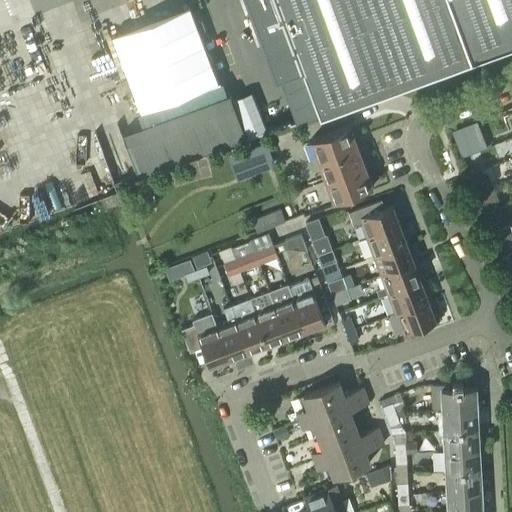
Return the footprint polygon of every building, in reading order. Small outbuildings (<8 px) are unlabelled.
[(511,0),(276,0),(319,114),(511,42),(511,0)] [(234,105),(127,145),(139,178),(246,138),(234,105)] [(464,125),(450,131),(460,156),(475,151),(464,125)] [(321,171),(360,157),(348,126),(309,141),(321,171)] [(272,160),(266,144),(241,153),(247,169),(272,160)] [(360,157),(321,171),(333,203),(371,188),(360,157)] [(485,170),(469,176),(474,188),(490,182),(485,170)] [(384,207),(381,201),(348,213),(353,226),(362,226),(365,236),(403,222),(395,203),(384,207)] [(252,219),(256,231),(284,220),(280,209),(252,219)] [(373,255),(409,241),(410,241),(403,222),(365,236),(367,241),(373,255)] [(511,234),(508,223),(493,228),(497,240),(511,234)] [(268,232),(248,240),(248,241),(252,251),(262,248),(273,243),(268,232)] [(300,233),(273,243),(276,252),(287,247),(306,249),(300,233)] [(324,234),(310,239),(316,255),(330,250),(324,234)] [(409,241),(373,255),(380,275),(417,261),(410,241),(409,241)] [(262,248),(252,251),(257,264),(267,260),(262,248)] [(330,250),(316,255),(320,266),(335,261),(330,250)] [(234,258),(239,271),(257,264),(252,251),(234,258)] [(506,252),(500,255),(504,265),(510,263),(506,252)] [(239,271),(234,258),(223,262),(228,275),(239,271)] [(387,294),(424,280),(417,261),(380,275),(384,286),(376,290),(379,297),(387,294)] [(195,270),(197,277),(207,273),(210,281),(219,277),(214,263),(195,270)] [(197,277),(195,270),(184,274),(186,281),(197,277)] [(312,288),(308,277),(287,285),(306,333),(326,325),(325,322),(332,319),(323,294),(315,297),(312,288)] [(331,294),(345,288),(341,277),(326,282),(331,294)] [(394,313),(431,298),(424,280),(387,294),(394,313)] [(306,333),(287,285),(287,283),(267,290),(286,340),(306,333)] [(345,288),(331,294),(335,305),(350,299),(345,288)] [(286,340),(267,290),(249,297),(268,347),(286,340)] [(230,305),(249,354),(268,347),(249,297),(230,305)] [(438,318),(431,298),(394,313),(404,341),(418,336),(414,327),(438,318)] [(228,320),(215,325),(229,362),(249,354),(230,305),(223,307),(228,320)] [(229,362),(215,325),(210,312),(191,319),(193,324),(181,329),(190,352),(202,347),(210,369),(229,362)] [(346,331),(353,328),(349,317),(342,320),(346,331)] [(353,328),(346,331),(349,342),(357,340),(353,328)] [(368,403),(362,386),(343,392),(339,381),(303,394),(307,406),(296,410),(302,428),(314,424),(322,447),(311,451),(317,468),(329,464),(333,476),(370,463),(366,451),(383,443),(377,427),(359,433),(350,409),(368,403)] [(442,409),(476,408),(475,387),(440,389),(442,409)] [(271,397),(261,401),(265,411),(271,409),(274,403),(271,397)] [(388,416),(397,412),(393,402),(384,406),(388,416)] [(476,408),(442,409),(443,430),(478,428),(476,408)] [(397,412),(388,416),(391,425),(401,422),(397,412)] [(285,424),(274,428),(277,437),(288,433),(285,424)] [(478,428),(443,430),(444,450),(479,448),(478,428)] [(405,440),(394,441),(395,451),(395,453),(405,452),(405,451),(405,440)] [(416,440),(405,440),(405,451),(405,452),(416,452),(416,440)] [(479,448),(444,450),(445,471),(480,469),(479,448)] [(405,452),(395,453),(395,463),(406,462),(405,452)] [(416,452),(405,452),(406,462),(417,462),(416,452)] [(390,464),(375,470),(380,482),(391,478),(390,464)] [(480,469),(445,471),(446,491),(481,489),(480,469)] [(407,483),(396,484),(397,494),(408,493),(407,483)] [(298,511),(345,511),(336,486),(312,495),(315,504),(298,511)] [(482,510),(481,489),(446,491),(447,504),(441,504),(442,511),(447,510),(447,511),(482,510)] [(408,493),(397,494),(397,505),(408,504),(408,493)]
